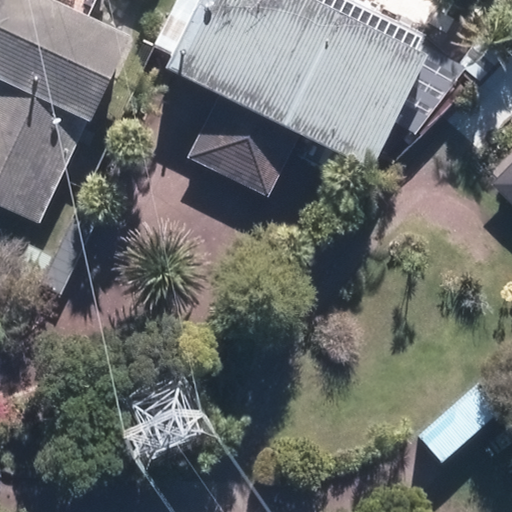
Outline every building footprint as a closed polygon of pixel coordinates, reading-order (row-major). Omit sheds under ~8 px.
[(0,203),(34,220),(87,113),(94,118),(134,35),(59,0),(12,0),(0,25),(0,203)] [(175,160),(256,199),(289,128),(371,168),(426,55),(309,0),(203,0),(170,72),(209,90),(175,160)] [(511,170),(491,191),(511,212),(511,170)] [(67,249),(35,234),(12,284),(43,299),(67,249)] [(511,400),(498,416),(511,428),(511,400)]
